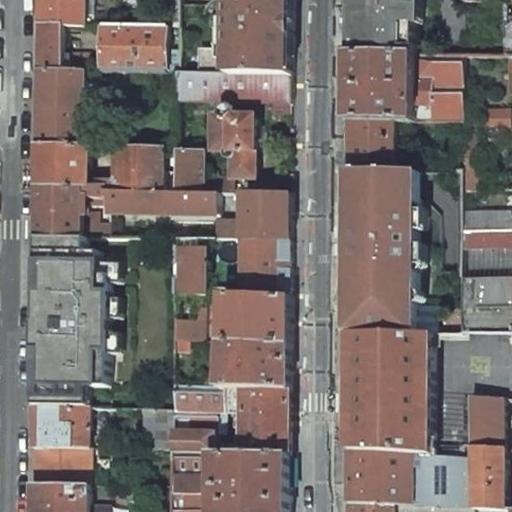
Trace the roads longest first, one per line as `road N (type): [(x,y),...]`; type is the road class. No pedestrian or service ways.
road 1 (residential): [(325,0),(321,511)]
road 2 (residential): [(12,275),(15,0)]
road 3 (residential): [(9,511),(12,275)]
